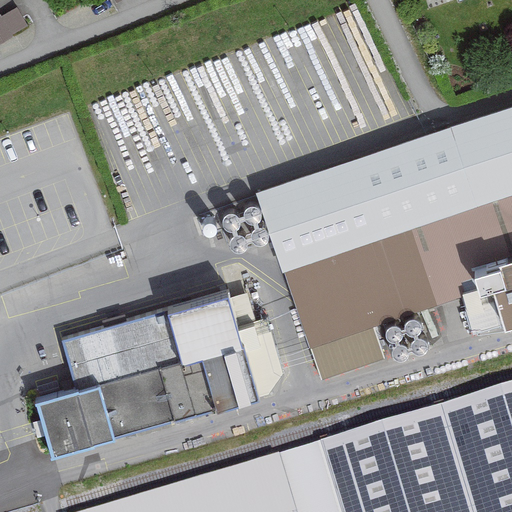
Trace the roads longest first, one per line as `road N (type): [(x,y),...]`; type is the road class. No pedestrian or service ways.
road 1 (unknown): [(0,477),(511,338)]
road 2 (unknown): [(96,234),(189,214),(434,123)]
road 3 (residential): [(377,0),(434,123),(511,98)]
road 4 (residential): [(0,66),(166,0)]
